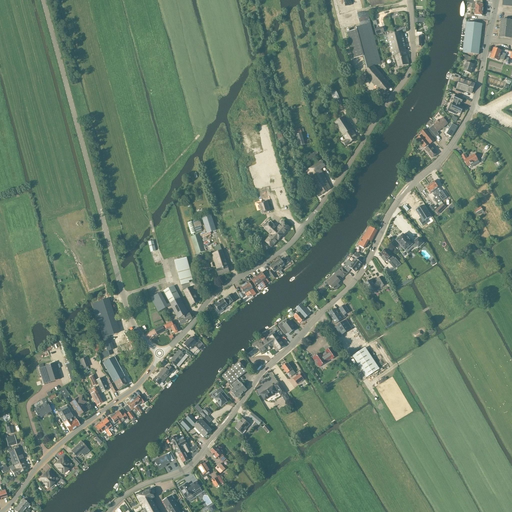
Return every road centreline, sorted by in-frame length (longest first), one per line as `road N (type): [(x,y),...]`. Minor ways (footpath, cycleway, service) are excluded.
road 1 (tertiary): [(108,511),(129,493),(190,466),(264,369),(353,282),(390,211),(447,151),(471,109),(495,0)]
road 2 (tertiary): [(162,355),(208,299),(289,243),(330,192),(411,65),(409,0)]
road 3 (unclassified): [(162,355),(128,316),(42,0)]
road 4 (tertiary): [(1,511),(45,457),(162,355)]
